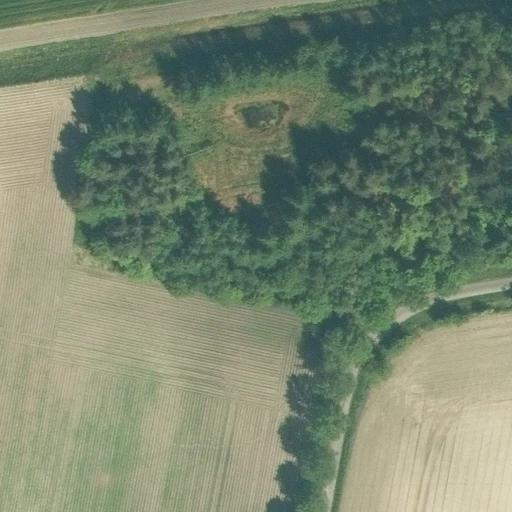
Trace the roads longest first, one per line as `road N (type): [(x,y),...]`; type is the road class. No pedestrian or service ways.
road 1 (unclassified): [(511,282),(396,314),(352,374),(321,511)]
road 2 (track): [(301,0),(0,46)]
